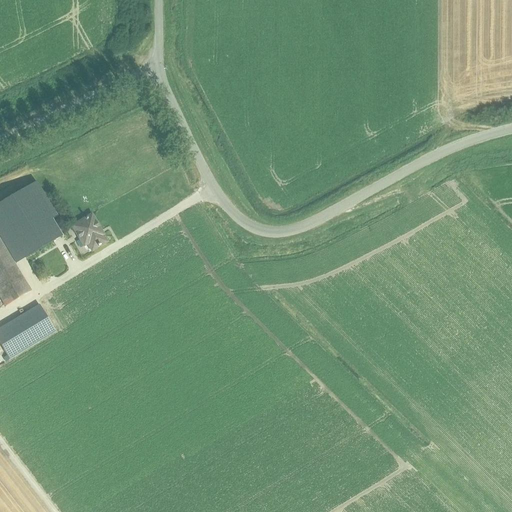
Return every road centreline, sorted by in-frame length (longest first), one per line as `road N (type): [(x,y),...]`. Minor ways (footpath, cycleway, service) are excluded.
road 1 (tertiary): [(511,129),(416,165),(314,222),(269,231),(240,219),(213,187),(157,66)]
road 2 (tertiary): [(0,140),(157,66)]
